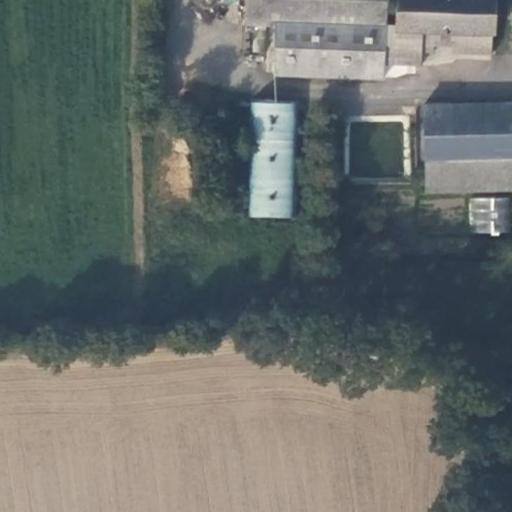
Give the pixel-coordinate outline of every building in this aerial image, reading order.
[(387,20),(387,0),(247,0),(247,18),(276,19),(275,73),(386,76),(386,62),(423,62),(423,49),(435,49),(435,46),(435,35),(387,34),(387,20)] [(496,33),(496,0),(396,0),(396,21),(396,28),(456,29),(456,46),(455,53),(494,54),(494,33),(496,33)] [(396,28),(396,21),(387,20),(387,34),(435,35),(435,46),(456,46),(456,29),(396,28)] [(244,216),(298,218),(300,104),(247,101),(244,216)] [(427,112),(453,112),(454,102),(427,103),(427,112)] [(427,158),(511,155),(511,111),(453,112),(427,112),(427,158)] [(511,188),(511,155),(427,158),(428,187),(511,188)] [(510,234),(511,197),(469,196),(468,233),(510,234)]
